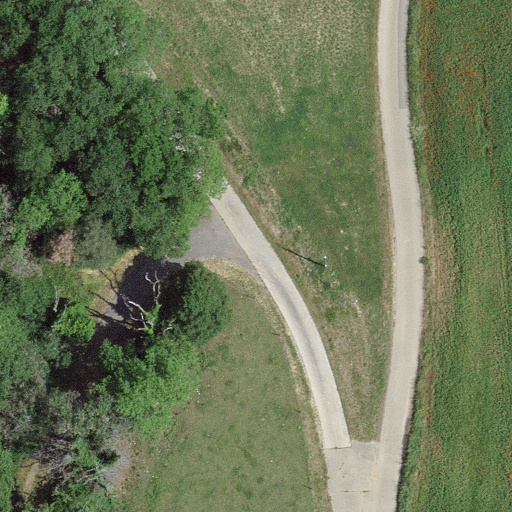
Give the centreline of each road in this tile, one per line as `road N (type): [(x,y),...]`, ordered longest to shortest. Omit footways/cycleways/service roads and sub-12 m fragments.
road 1 (track): [(362,511),(329,386),(266,255),(104,0)]
road 2 (track): [(78,511),(106,417),(121,324),(160,262),(230,239),(266,255)]
